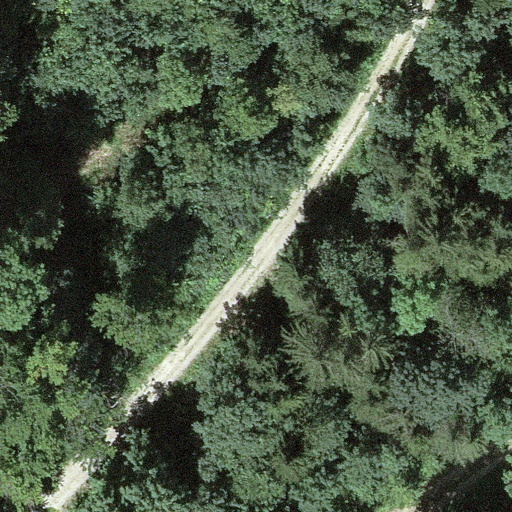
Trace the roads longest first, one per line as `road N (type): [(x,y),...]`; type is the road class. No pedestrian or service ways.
road 1 (track): [(424,0),(317,181),(239,288),(39,511)]
road 2 (track): [(413,511),(511,440)]
